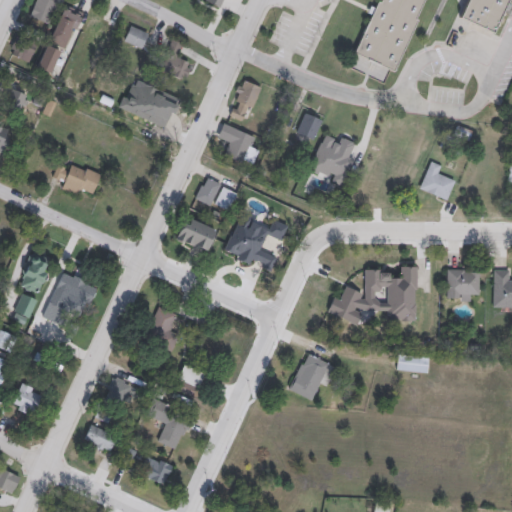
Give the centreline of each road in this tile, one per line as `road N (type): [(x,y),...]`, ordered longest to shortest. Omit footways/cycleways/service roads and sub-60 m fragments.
road 1 (residential): [(245,49),(30,511)]
road 2 (residential): [(0,189),(277,320)]
road 3 (residential): [(318,245),(297,273),(188,511)]
road 4 (residential): [(245,49),(396,109),(470,116),(482,102)]
road 5 (residential): [(318,245),(359,237),(511,236)]
road 6 (residential): [(161,511),(0,436)]
road 7 (residential): [(133,0),(245,49)]
